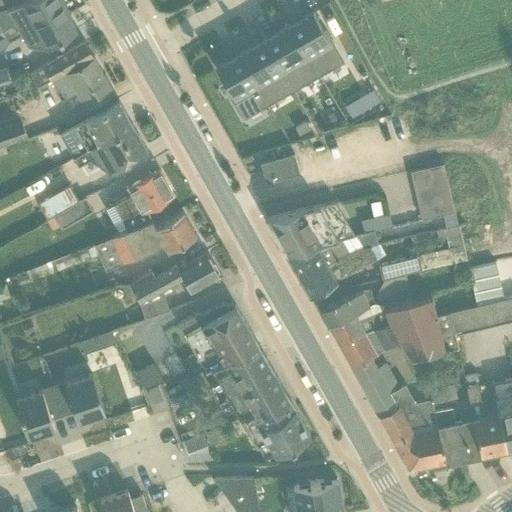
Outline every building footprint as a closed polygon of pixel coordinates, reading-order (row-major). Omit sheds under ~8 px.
[(42,47),(73,31),(56,0),(25,0),(19,4),(42,47)] [(316,75),(342,60),(333,43),(331,44),(312,10),(287,24),(316,75)] [(287,24),(263,38),(292,89),(316,75),(287,24)] [(268,103),(292,89),(263,38),(239,52),(268,103)] [(48,57),(57,75),(92,57),(83,39),(48,57)] [(239,52),(215,65),(231,95),(229,96),(242,118),(268,103),(239,52)] [(73,107),(108,89),(92,57),(57,75),(73,107)] [(351,87),(370,73),(361,62),(343,76),(351,87)] [(335,77),(320,87),(328,98),(343,89),(335,77)] [(72,120),(86,146),(126,124),(112,98),(72,120)] [(410,114),(362,125),(369,151),(402,143),(406,162),(421,158),(410,114)] [(98,168),(138,146),(126,124),(86,146),(98,168)] [(0,136),(0,152),(52,140),(48,125),(0,136)] [(289,184),(322,174),(315,151),(282,161),(289,184)] [(135,210),(167,192),(154,167),(121,185),(135,210)] [(90,170),(71,178),(76,190),(95,182),(90,170)] [(73,228),(125,207),(118,190),(99,198),(94,185),(62,198),(73,228)] [(278,253),(306,237),(290,209),(259,220),(278,253)] [(161,252),(192,236),(180,212),(149,227),(161,252)] [(278,253),(291,276),(319,259),(306,237),(278,253)] [(184,292),(214,274),(202,253),(172,271),(184,292)] [(302,295),(330,278),(319,259),(291,276),(302,295)] [(511,260),(490,265),(498,304),(467,310),(472,336),(511,327),(511,260)] [(315,309),(324,325),(362,303),(353,287),(315,309)] [(31,291),(13,290),(13,309),(31,309),(31,291)] [(413,299),(421,353),(468,346),(460,292),(413,299)] [(337,346),(375,324),(362,303),(324,325),(337,346)] [(206,370),(254,345),(233,304),(185,329),(206,370)] [(347,364),(385,342),(375,324),(337,346),(347,364)] [(206,370),(221,398),(269,373),(254,345),(206,370)] [(184,397),(178,384),(190,378),(181,358),(157,369),(172,402),(184,397)] [(76,419),(103,411),(91,372),(53,384),(62,414),(73,411),(76,419)] [(234,424),(283,400),(269,373),(221,398),(234,424)] [(51,418),(62,414),(53,384),(14,396),(26,434),(53,426),(51,418)] [(460,399),(477,395),(475,384),(457,387),(460,399)] [(195,417),(209,413),(203,395),(189,399),(195,417)] [(249,453),(297,428),(283,400),(234,424),(249,453)] [(500,449),(511,446),(511,401),(491,406),(500,449)] [(149,408),(153,420),(167,416),(164,404),(149,408)] [(405,468),(436,462),(428,427),(410,432),(393,404),(374,412),(405,468)] [(500,449),(491,406),(462,412),(472,455),(500,449)] [(439,462),(472,455),(462,412),(430,419),(439,462)] [(340,511),(335,478),(293,485),(298,511),(340,511)] [(171,511),(165,481),(121,491),(125,511),(171,511)]
